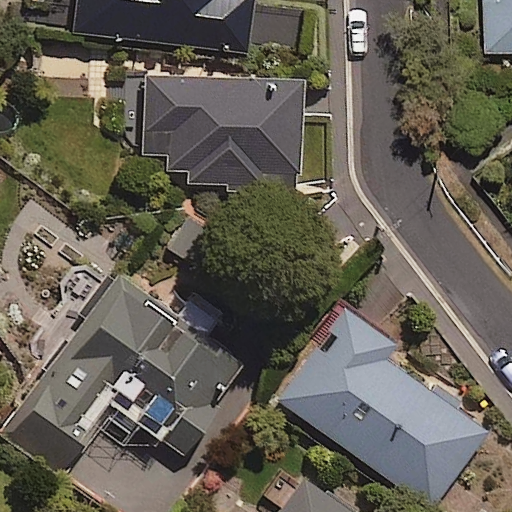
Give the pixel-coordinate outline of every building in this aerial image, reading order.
[(72,0),(69,35),(243,54),(248,0),(72,0)] [(511,0),(483,0),(484,53),(511,51),(511,0)] [(298,85),(141,80),(138,155),(172,157),(171,187),(294,191),(298,85)] [(170,320),(108,277),(2,431),(62,473),(109,406),(180,455),(240,367),(198,338),(209,322),(181,303),(170,320)] [(389,350),(335,313),(272,404),(428,511),(481,434),(380,364),(389,350)] [(339,511),(292,481),(271,511),(339,511)]
